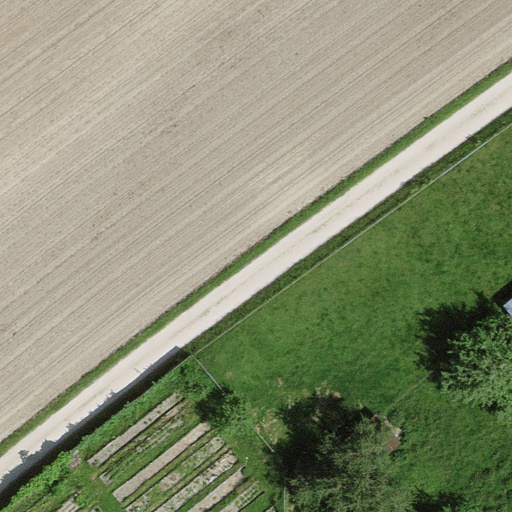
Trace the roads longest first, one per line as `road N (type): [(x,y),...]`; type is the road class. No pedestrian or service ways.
road 1 (track): [(511,90),(306,239),(0,480)]
road 2 (motorway): [(0,498),(511,306)]
road 3 (motorway): [(397,0),(0,142)]
